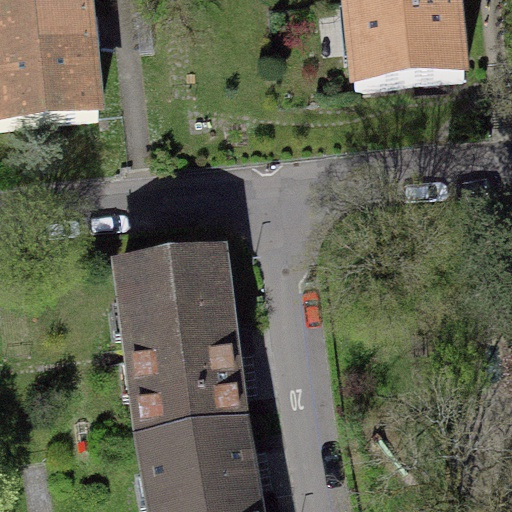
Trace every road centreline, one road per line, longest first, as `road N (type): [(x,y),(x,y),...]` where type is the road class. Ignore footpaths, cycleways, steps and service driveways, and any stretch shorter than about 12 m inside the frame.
road 1 (residential): [(276,193),(323,511)]
road 2 (residential): [(0,220),(276,193)]
road 3 (residential): [(276,193),(511,166)]
